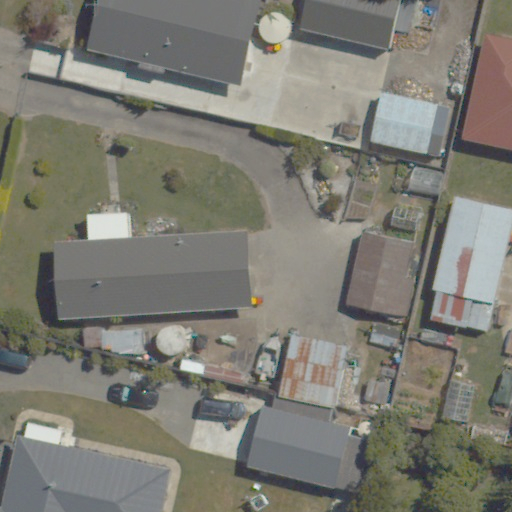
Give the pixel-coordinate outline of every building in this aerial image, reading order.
[(265,4),(247,0),(103,0),(90,55),(244,92),(265,4)] [(446,11),(407,2),(395,54),(433,63),(446,11)] [(511,47),(490,43),(466,146),(511,156),(511,47)] [(450,102),(389,89),(377,147),(437,160),(450,102)] [(511,272),(511,207),(463,197),(442,296),(504,309),(511,272)] [(95,215),(96,243),(64,244),(66,323),(252,318),(250,239),(139,242),(138,214),(95,215)] [(422,251),(366,235),(346,302),(403,318),(422,251)] [(357,354),(304,340),(287,399),(340,413),(357,354)] [(445,415),(459,355),(410,344),(396,404),(445,415)] [(473,359),(459,419),(496,427),(510,367),(473,359)] [(31,442),(14,511),(3,511),(0,511),(162,511),(171,475),(31,442)]
